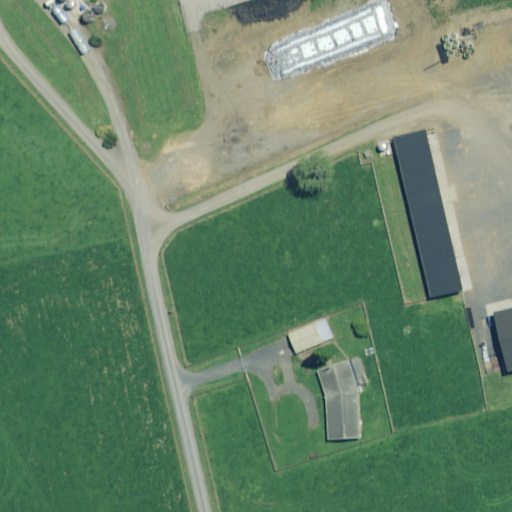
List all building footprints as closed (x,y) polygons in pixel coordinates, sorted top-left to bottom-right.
[(387,40),(375,9),(250,57),(249,55),(233,61),(246,95),(387,40)] [(452,75),(443,49),(396,66),(392,55),(376,61),(387,93),(435,76),(437,81),(452,75)] [(386,98),(375,60),(362,64),(373,101),(386,98)] [(508,170),(494,115),(486,117),(486,115),(494,113),(491,102),(466,108),(483,176),(508,170)] [(436,163),(425,128),(394,137),(405,173),(436,163)] [(511,184),(482,189),(484,201),(487,201),(497,256),(511,253),(511,184)] [(334,339),(326,320),(290,336),(298,355),(334,339)] [(369,383),(361,359),(319,372),(327,397),(328,397),(329,440),(361,439),(359,393),(363,392),(361,386),(369,383)]
